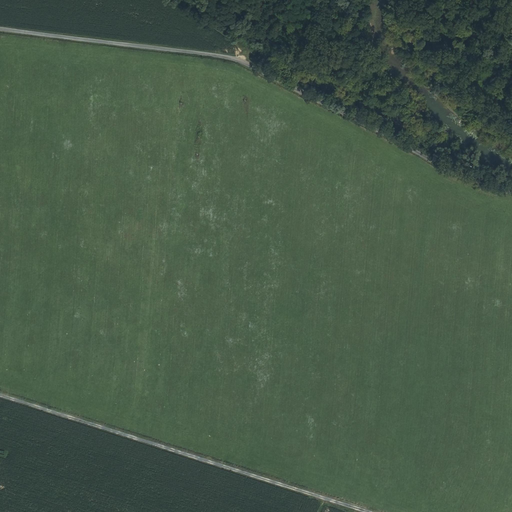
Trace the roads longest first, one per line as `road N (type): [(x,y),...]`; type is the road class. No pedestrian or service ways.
road 1 (track): [(511,190),(485,187),(226,56),(0,28)]
road 2 (track): [(0,394),(370,511)]
